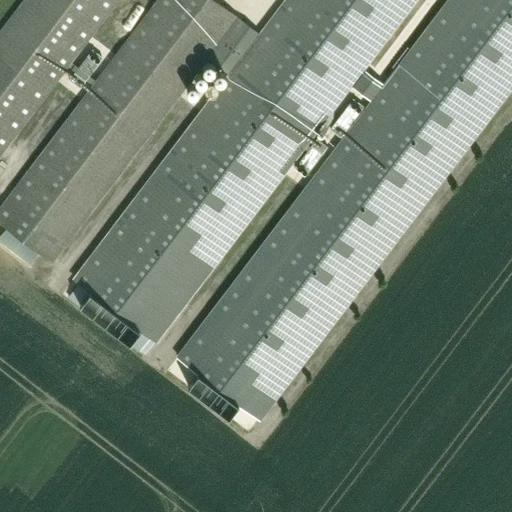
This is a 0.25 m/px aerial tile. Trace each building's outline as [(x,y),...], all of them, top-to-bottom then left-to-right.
[(0,222),(54,263),(238,18),(213,0),(25,0),(0,33),(0,155),(117,0),(156,0),(97,80),(93,86),(0,208),(0,222)] [(415,0),(287,0),(75,280),(156,342),(415,0)] [(102,58),(91,50),(79,66),(72,60),(68,66),(75,71),(69,80),(80,88),(85,80),(93,86),(97,80),(90,75),(102,58)] [(198,106),(211,89),(199,80),(186,97),(198,106)] [(350,120),(362,104),(352,96),(329,126),(340,134),(346,126),(351,130),(356,125),(350,120)] [(327,145),(316,137),(312,143),(308,141),(304,147),(308,149),(294,167),(304,175),(327,145)] [(251,433),(264,418),(244,401),(231,415),(251,433)]
